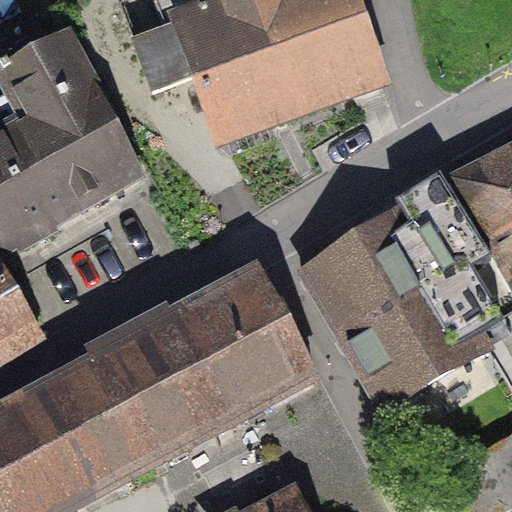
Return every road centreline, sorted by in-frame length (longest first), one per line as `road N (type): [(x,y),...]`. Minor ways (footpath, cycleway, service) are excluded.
road 1 (residential): [(265,245),(0,397)]
road 2 (residential): [(413,511),(265,245)]
road 3 (residential): [(440,141),(265,245)]
road 4 (residential): [(397,0),(440,141)]
